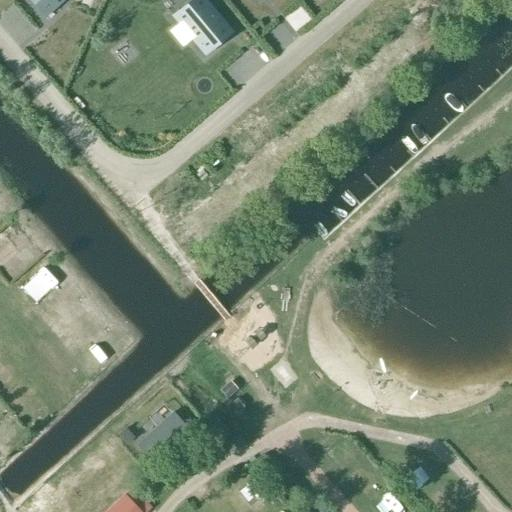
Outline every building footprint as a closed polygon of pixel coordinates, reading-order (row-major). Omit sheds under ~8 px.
[(29,0),(44,16),(61,0),(29,0)] [(202,0),(190,0),(173,15),(205,53),(230,33),(202,0)] [(0,251),(2,253),(28,227),(19,217),(0,235),(0,251)] [(28,243),(30,256),(45,254),(42,240),(28,243)] [(20,277),(31,288),(61,261),(51,249),(20,277)] [(11,260),(19,270),(30,262),(22,252),(11,260)] [(64,318),(91,295),(83,286),(56,308),(64,318)] [(89,347),(122,323),(113,310),(80,334),(89,347)] [(105,337),(113,350),(136,336),(128,323),(105,337)] [(156,386),(169,375),(140,341),(127,351),(156,386)] [(23,365),(8,378),(21,394),(37,380),(23,365)] [(158,388),(162,398),(180,392),(176,381),(158,388)] [(170,424),(195,407),(188,396),(163,413),(170,424)] [(0,437),(6,444),(29,422),(15,408),(0,422),(0,437)] [(99,446),(123,475),(134,466),(110,437),(99,446)] [(426,486),(444,469),(430,454),(412,471),(426,486)] [(330,469),(323,478),(340,490),(346,481),(330,469)] [(247,494),(266,489),(260,470),(242,475),(247,494)] [(63,473),(51,482),(75,511),(83,511),(90,507),(63,473)] [(444,510),(463,499),(453,481),(434,492),(444,510)] [(365,487),(350,501),(360,511),(361,511),(376,498),(365,487)] [(22,511),(64,511),(51,491),(21,510),(22,511)] [(140,511),(125,495),(106,511),(140,511)] [(492,511),(480,498),(464,511),(492,511)]
